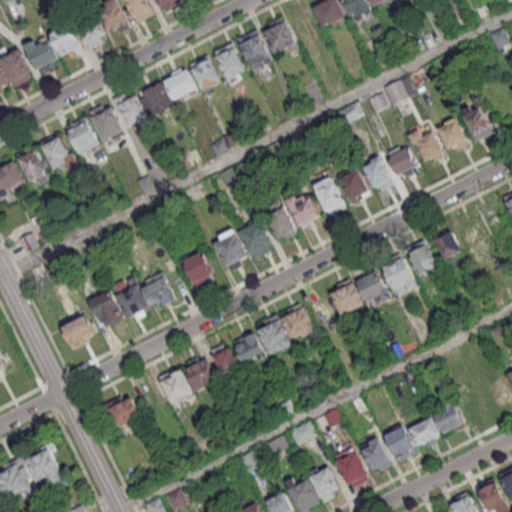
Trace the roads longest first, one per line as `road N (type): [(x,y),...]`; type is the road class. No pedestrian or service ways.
road 1 (residential): [(0,423),(511,160)]
road 2 (residential): [(0,127),(250,0)]
road 3 (tertiary): [(0,266),(122,511)]
road 4 (residential): [(365,511),(511,436)]
